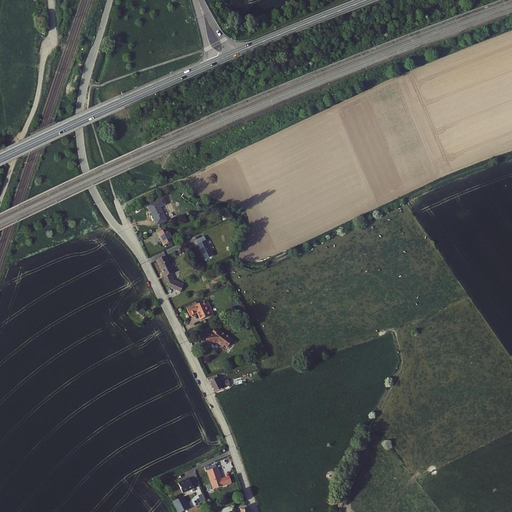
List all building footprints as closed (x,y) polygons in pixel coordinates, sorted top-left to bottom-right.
[(148,206),(153,215),(161,211),(159,207),(166,203),(163,198),(148,206)] [(163,214),(161,211),(153,215),(157,224),(172,217),(170,211),(163,214)] [(162,227),(155,231),(163,246),(172,241),(166,229),(164,230),(162,227)] [(203,236),(195,240),(205,260),(213,256),(203,236)] [(167,282),(173,279),(174,278),(172,274),(174,272),(166,256),(156,261),(167,282)] [(181,292),(184,285),(172,281),(170,288),(181,292)] [(210,314),(203,301),(196,305),(195,305),(187,309),(191,316),(197,312),(201,319),(210,314)] [(137,305),(132,313),(143,319),(147,311),(137,305)] [(213,343),(219,343),(220,344),(232,338),(220,329),(217,333),(207,335),(208,348),(213,347),(213,343)] [(220,344),(226,348),(233,339),(232,338),(220,344)] [(207,380),(212,390),(222,386),(223,388),(228,386),(230,385),(228,382),(222,385),(218,376),(207,380)] [(214,395),(215,394),(224,391),(224,390),(228,388),(228,386),(223,388),(222,386),(212,390),(214,395)] [(205,472),(212,490),(230,484),(227,477),(219,480),(217,474),(215,468),(205,472)] [(182,494),(192,489),(188,480),(183,482),(182,482),(177,484),(182,494)] [(183,497),(172,503),(177,511),(182,511),(188,509),(183,497)]
